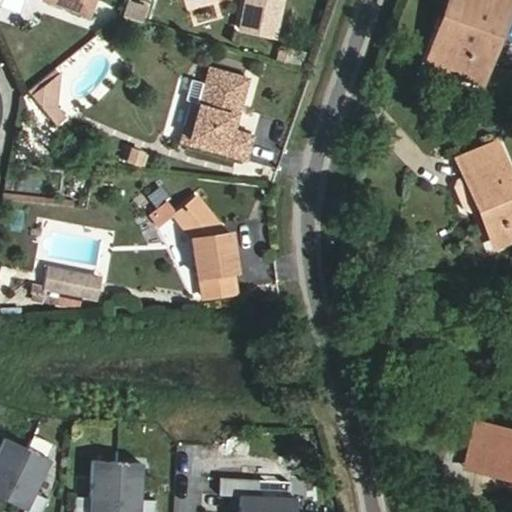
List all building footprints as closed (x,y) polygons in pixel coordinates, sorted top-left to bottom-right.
[(50,0),(89,14),(94,0),(50,0)] [(243,0),(238,27),(271,34),(278,0),(243,0)] [(456,0),(446,31),(438,28),(425,64),(483,83),(510,0),(456,0)] [(446,0),(438,28),(446,31),(456,0),(446,0)] [(147,6),(127,1),(123,16),(143,22),(147,6)] [(247,77),(209,66),(185,143),(245,160),(252,135),(231,128),(247,77)] [(42,88),(59,74),(55,69),(28,90),(40,105),(42,88)] [(56,106),(59,74),(42,88),(40,105),(56,106)] [(56,106),(40,105),(55,125),(65,117),(56,106)] [(511,237),(511,180),(496,143),(457,159),(463,174),(453,178),(450,185),(460,207),(467,210),(477,206),(493,246),(511,237)] [(124,159),(142,165),(145,155),(142,153),(142,152),(131,149),(130,150),(127,149),(124,159)] [(221,228),(196,197),(173,214),(191,236),(195,276),(199,276),(201,296),(232,292),(231,272),(235,272),(230,234),(222,234),(221,228)] [(85,279),(43,269),(39,288),(91,301),(94,288),(83,286),(85,279)] [(96,282),(85,279),(83,286),(94,288),(96,282)] [(482,471),(511,478),(511,430),(475,422),(469,446),(487,451),(482,471)] [(0,494),(4,496),(25,450),(3,440),(0,445),(0,494)] [(464,468),(482,471),(487,451),(469,446),(464,468)] [(48,461),(25,450),(4,496),(26,507),(23,511),(22,511),(41,511),(46,501),(32,494),(48,461)] [(111,511),(114,463),(89,461),(88,499),(72,498),(70,511),(111,511)] [(139,464),(114,463),(111,511),(152,511),(153,502),(137,501),(139,464)] [(241,511),(292,511),(294,503),(257,499),(258,483),(219,479),(217,496),(237,498),(237,497),(243,498),(241,511)] [(23,511),(26,507),(4,496),(1,502),(22,511),(23,511)]
